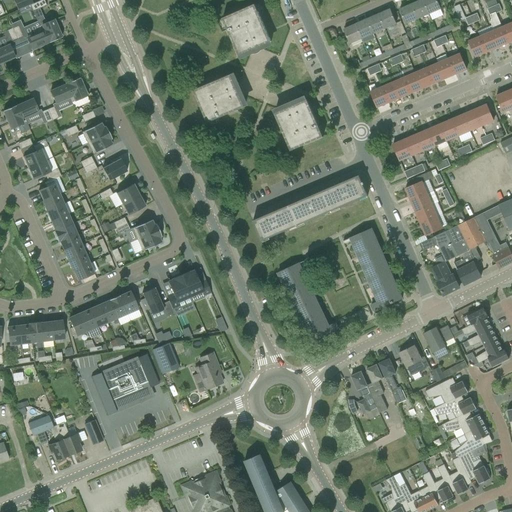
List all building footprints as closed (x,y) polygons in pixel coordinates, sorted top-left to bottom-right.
[(13,0),(18,10),(33,4),(30,0),(13,0)] [(46,6),(43,0),(42,0),(30,6),(33,12),(46,6)] [(422,0),(411,5),(417,19),(429,14),(422,0)] [(441,9),(436,0),(422,0),(429,14),(441,9)] [(460,4),(454,6),(458,15),(463,13),(460,4)] [(497,5),(493,7),(495,13),(496,14),(502,11),(499,4),(497,5)] [(259,51),(258,48),(271,42),(258,12),(256,13),(253,6),(255,5),(222,19),(239,56),(252,50),(253,54),(259,51)] [(406,24),(417,19),(411,5),(400,10),(406,24)] [(493,7),(487,9),(490,15),(495,13),(493,7)] [(390,10),(379,15),(385,29),(396,24),(390,10)] [(492,26),(490,27),(492,32),(498,47),(508,43),(509,43),(503,27),(496,14),(495,13),(490,15),(491,19),(490,22),(492,26)] [(475,23),(480,20),(477,14),(471,16),(475,23)] [(379,15),(367,20),(373,34),(385,29),(379,15)] [(475,23),(471,16),(466,18),(468,25),(475,23)] [(44,18),(37,21),(37,22),(39,27),(42,25),(49,43),(62,38),(54,20),(46,24),(44,18)] [(20,20),(11,25),(12,29),(18,26),(23,37),(27,38),(32,50),(49,43),(42,25),(39,27),(37,22),(23,28),(20,20)] [(367,20),(355,25),(362,39),(364,44),(375,39),(373,34),(367,20)] [(511,23),(503,27),(509,43),(511,41),(511,23)] [(453,24),(441,29),(443,34),(455,29),(453,24)] [(355,25),(344,30),(350,44),(359,40),(362,39),(355,25)] [(18,26),(12,29),(17,40),(23,37),(18,26)] [(12,29),(7,31),(12,42),(17,40),(12,29)] [(492,32),(481,37),(487,52),(497,48),(498,48),(498,47),(492,32)] [(404,44),(398,47),(400,52),(412,47),(410,43),(406,35),(401,37),(404,44)] [(425,36),(414,41),(416,45),(427,41),(425,36)] [(448,42),(446,36),(439,38),(442,45),(448,42)] [(469,42),(476,57),(486,53),(487,52),(481,37),(469,42)] [(437,48),(442,45),(439,38),(434,41),(437,48)] [(391,44),(383,48),(385,53),(387,57),(396,54),(394,49),(393,49),(391,44)] [(0,63),(15,58),(9,45),(0,49),(0,63)] [(417,48),(420,55),(426,52),(423,45),(417,48)] [(415,57),(420,55),(417,48),(412,50),(415,57)] [(380,50),(372,53),(375,58),(377,62),(384,59),(382,55),(382,54),(380,50)] [(460,54),(448,59),(455,75),(456,75),(456,74),(466,70),(467,70),(460,54)] [(395,57),(398,64),(404,62),(401,55),(395,57)] [(392,66),(398,64),(395,57),(389,60),(392,66)] [(448,59),(437,64),(444,80),(445,79),(455,75),(448,59)] [(376,73),(379,72),(382,71),(379,64),(374,67),(376,73)] [(437,64),(426,68),(433,84),(434,84),(444,79),(437,64)] [(370,76),(376,73),(374,67),(367,69),(370,76)] [(412,67),(402,72),(402,73),(404,78),(411,94),(411,93),(421,89),(422,89),(415,73),(412,67)] [(426,68),(415,73),(422,89),(423,89),(423,88),(433,84),(426,68)] [(221,79),(194,91),(205,118),(216,113),(218,119),(233,112),(236,111),(245,107),(239,94),(242,93),(240,87),(238,87),(237,88),(231,75),(221,79)] [(79,78),(67,84),(75,101),(72,102),(71,103),(72,104),(74,109),(85,104),(82,98),(87,96),(79,78)] [(404,78),(393,82),(400,98),(410,94),(411,94),(404,78)] [(393,82),(382,87),(389,103),(399,98),(399,99),(400,98),(393,82)] [(67,84),(50,92),(56,104),(58,110),(72,104),(71,103),(72,102),(75,101),(67,84)] [(380,88),(371,92),(377,108),(378,108),(378,107),(388,103),(389,103),(382,87),(380,88)] [(496,96),(503,113),(510,110),(511,115),(511,99),(509,91),(497,96),(496,96)] [(16,107),(23,124),(26,122),(24,117),(38,112),(33,99),(16,107)] [(286,105),(288,108),(274,114),(291,151),(323,137),(318,139),(314,128),(319,126),(307,100),(294,106),(292,102),(286,105)] [(486,105),(474,110),(481,126),(494,121),(487,105),(486,105)] [(23,124),(16,107),(15,106),(3,111),(11,129),(23,124)] [(48,110),(52,121),(58,118),(54,107),(48,110)] [(55,127),(52,121),(48,110),(42,112),(49,129),(55,127)] [(470,131),(481,126),(474,110),(463,115),(470,131)] [(81,116),(84,122),(95,117),(92,111),(81,116)] [(463,115),(452,120),(458,136),(470,131),(463,115)] [(452,120),(440,125),(447,141),(458,136),(452,120)] [(83,134),(78,137),(82,146),(88,144),(108,133),(105,127),(103,128),(101,123),(82,133),(83,134)] [(440,125),(429,130),(436,146),(447,141),(440,125)] [(75,126),(64,131),(67,137),(78,132),(75,126)] [(429,130),(417,135),(424,151),(436,146),(429,130)] [(501,130),(496,132),(498,138),(504,136),(501,130)] [(108,133),(88,144),(93,155),(112,145),(110,140),(112,139),(108,133)] [(492,133),(486,136),(488,143),(495,140),(492,133)] [(417,135),(406,139),(413,156),(424,151),(417,135)] [(483,145),(488,143),(486,136),(480,138),(483,145)] [(511,137),(500,143),(506,154),(511,150),(511,137)] [(29,139),(18,144),(21,150),(32,145),(29,139)] [(35,152),(23,157),(23,158),(28,168),(46,160),(53,158),(48,146),(47,145),(46,143),(45,139),(32,145),(35,152)] [(400,161),(409,157),(413,156),(406,139),(394,145),(394,144),(393,145),(400,161)] [(469,145),(463,147),(466,154),(472,152),(469,145)] [(461,157),(466,154),(463,147),(458,150),(461,157)] [(80,162),(83,168),(94,163),(91,157),(80,162)] [(103,168),(102,168),(109,181),(110,181),(126,172),(127,172),(120,159),(119,159),(119,160),(103,168)] [(448,159),(442,161),(445,168),(451,166),(448,159)] [(46,160),(28,168),(32,179),(33,180),(45,175),(48,181),(61,176),(57,169),(51,172),(46,160)] [(439,171),(445,168),(442,161),(436,164),(439,171)] [(94,163),(83,168),(86,174),(97,168),(94,163)] [(407,179),(417,175),(420,173),(417,167),(405,172),(407,179)] [(78,177),(75,170),(66,174),(69,181),(78,177)] [(410,187),(405,189),(406,190),(411,200),(410,201),(411,201),(428,193),(432,192),(433,191),(428,180),(433,178),(433,177),(431,171),(413,179),(413,180),(415,185),(410,187)] [(444,182),(440,174),(435,176),(439,184),(444,182)] [(339,184),(324,191),(332,211),(368,196),(363,185),(364,184),(363,182),(362,183),(359,176),(343,182),(339,183),(339,184)] [(55,184),(38,191),(43,201),(59,194),(55,184)] [(122,205),(139,195),(134,185),(134,184),(116,194),(122,205)] [(113,194),(110,189),(99,194),(102,200),(113,194)] [(446,199),(451,197),(447,189),(442,191),(446,199)] [(289,206),(297,226),(332,211),(324,191),(308,197),(304,198),(304,199),(289,206)] [(428,193),(411,201),(416,212),(415,212),(416,212),(433,205),(428,193)] [(46,211),(63,204),(59,194),(43,201),(42,201),(46,211)] [(139,195),(122,205),(127,215),(127,216),(145,206),(139,195)] [(451,197),(446,199),(450,207),(455,205),(451,197)] [(502,213),(510,231),(511,230),(511,199),(498,206),(502,213)] [(51,221),(68,213),(63,204),(46,211),(51,221)] [(433,205),(416,212),(416,213),(421,224),(420,224),(421,224),(438,217),(433,205)] [(269,214),(253,221),(262,242),(297,226),(289,206),(273,213),(273,212),(268,214),(269,214)] [(493,208),(497,215),(502,213),(498,206),(493,208)] [(461,211),(456,213),(460,221),(465,219),(461,211)] [(55,231),(72,223),(68,213),(51,221),(55,231)] [(486,242),(499,269),(511,262),(511,254),(506,243),(500,246),(483,213),(475,217),(486,242)] [(438,217),(421,224),(426,235),(425,235),(426,236),(435,232),(443,228),(443,227),(438,217)] [(475,217),(446,231),(458,256),(459,256),(461,260),(454,263),(458,271),(457,271),(465,285),(481,277),(474,263),(476,262),(476,261),(481,259),(475,247),(486,242),(475,217)] [(124,218),(113,223),(116,229),(127,224),(124,218)] [(130,230),(125,232),(130,243),(137,240),(158,231),(156,224),(154,225),(152,220),(132,229),(130,230)] [(59,242),(60,242),(77,234),(72,223),(55,231),(54,231),(59,242)] [(127,224),(116,229),(119,235),(125,232),(130,230),(127,224)] [(391,304),(402,299),(399,291),(397,291),(394,285),(396,284),(393,278),(392,279),(389,273),(390,272),(388,266),(386,267),(384,260),(385,260),(383,254),(381,254),(378,248),(380,247),(377,241),(376,242),(373,236),(374,235),(372,229),(343,242),(344,242),(353,238),(378,294),(381,301),(371,305),(373,311),(391,303),(391,304)] [(137,240),(130,243),(134,254),(141,251),(142,251),(161,243),(159,238),(161,237),(158,231),(137,240)] [(419,244),(423,252),(437,245),(442,255),(435,258),(438,266),(432,269),(438,282),(437,283),(443,296),(460,288),(453,275),(452,275),(446,262),(458,256),(446,231),(419,244)] [(63,251),(81,243),(77,234),(60,242),(63,251)] [(68,261),(85,253),(81,243),(63,251),(68,261)] [(111,251),(116,262),(122,260),(117,249),(111,251)] [(85,253),(68,261),(72,271),(73,271),(90,264),(85,253)] [(297,265),(306,261),(306,260),(277,274),(311,343),(321,338),(321,337),(338,329),(336,323),(326,328),(297,265)] [(90,264),(73,271),(78,281),(94,274),(90,264)] [(189,272),(180,276),(192,303),(193,303),(190,297),(202,292),(204,296),(211,293),(205,281),(203,276),(197,279),(194,271),(189,273),(189,272)] [(173,294),(167,297),(169,301),(174,313),(174,314),(175,317),(195,309),(192,303),(180,276),(172,279),(172,280),(168,282),(173,294)] [(154,288),(142,293),(151,315),(163,310),(166,317),(174,314),(174,313),(169,301),(161,305),(154,288)] [(130,292),(120,296),(127,314),(138,309),(130,292)] [(117,318),(127,314),(120,296),(119,296),(109,300),(117,318)] [(117,318),(109,300),(109,301),(99,305),(107,323),(117,318)] [(107,323),(99,305),(89,310),(97,327),(107,323)] [(472,325),(486,318),(488,317),(484,308),(467,316),(472,325)] [(97,327),(89,310),(79,314),(87,331),(97,327)] [(76,336),(87,331),(79,314),(69,319),(76,336)] [(491,328),(486,318),(472,325),(462,329),(465,335),(477,331),(479,335),(491,328)] [(62,321),(51,322),(53,341),(64,339),(62,321)] [(29,323),(29,325),(31,343),(42,342),(43,342),(40,323),(40,322),(29,323)] [(51,322),(40,323),(43,342),(42,342),(43,348),(54,346),(53,341),(51,322)] [(227,330),(224,323),(217,326),(219,332),(227,330)] [(29,325),(18,326),(21,345),(31,343),(29,325)] [(18,326),(7,327),(10,346),(21,345),(18,326)] [(438,360),(439,360),(443,357),(449,354),(446,347),(447,346),(447,347),(456,342),(455,339),(453,335),(450,329),(448,326),(439,330),(437,327),(424,334),(434,353),(438,360)] [(455,326),(450,329),(453,335),(457,332),(458,332),(458,331),(455,326)] [(491,328),(479,335),(467,340),(468,341),(470,346),(483,342),(485,346),(497,340),(491,328)] [(189,331),(183,334),(186,340),(192,337),(189,331)] [(154,334),(158,344),(159,344),(165,341),(162,334),(161,332),(154,334)] [(133,341),(133,345),(139,344),(139,340),(136,333),(130,336),(132,342),(133,341)] [(503,351),(497,340),(485,346),(487,351),(482,353),(476,357),(479,363),(482,362),(489,359),(488,358),(503,351)] [(162,375),(179,368),(169,343),(152,350),(162,375)] [(406,347),(400,351),(401,352),(400,353),(407,368),(408,368),(411,376),(429,366),(425,357),(421,359),(414,346),(408,349),(407,349),(406,348),(407,348),(406,347)] [(504,350),(503,351),(488,358),(489,359),(493,367),(509,359),(504,350)] [(198,374),(192,376),(199,393),(206,390),(222,383),(219,375),(216,367),(218,366),(213,353),(200,358),(202,364),(196,367),(198,374)] [(144,398),(146,397),(147,396),(147,395),(148,395),(149,394),(149,392),(150,391),(150,390),(150,389),(150,388),(152,387),(151,385),(156,383),(157,385),(159,384),(147,354),(138,358),(138,360),(101,375),(101,373),(91,377),(107,416),(116,412),(116,410),(141,400),(143,399),(144,398)] [(397,388),(394,381),(392,375),(396,373),(390,359),(379,364),(391,390),(397,404),(406,400),(401,387),(397,388)] [(444,365),(442,366),(441,367),(433,371),(438,382),(445,378),(446,378),(463,369),(467,366),(465,361),(460,363),(449,369),(447,370),(444,365)] [(377,365),(367,370),(373,383),(367,386),(380,413),(388,410),(385,404),(386,404),(381,395),(384,393),(378,381),(383,379),(377,365)] [(361,372),(351,376),(358,391),(358,390),(361,397),(363,396),(365,400),(359,402),(364,414),(368,413),(368,412),(377,408),(380,413),(367,386),(361,372)] [(441,396),(445,403),(445,404),(460,397),(468,392),(463,381),(454,386),(451,379),(425,391),(429,398),(441,396)] [(462,402),(460,397),(445,404),(445,403),(434,409),(437,416),(453,412),(456,418),(456,419),(468,413),(477,409),(471,398),(462,402)] [(169,400),(163,402),(169,417),(175,415),(169,400)] [(157,422),(168,419),(165,407),(153,410),(157,422)] [(461,429),(464,434),(484,424),(485,424),(482,420),(479,414),(471,419),(468,413),(456,419),(456,418),(442,425),(446,432),(461,429)] [(49,416),(28,424),(33,436),(36,435),(43,431),(50,428),(53,427),(49,416)] [(55,419),(54,419),(57,426),(69,455),(81,450),(78,443),(81,442),(80,442),(77,434),(77,433),(76,434),(73,427),(66,430),(63,423),(66,422),(64,416),(55,419)] [(93,445),(103,441),(94,421),(85,425),(93,445)] [(490,435),(484,424),(464,434),(457,438),(461,446),(455,451),(456,452),(458,457),(459,458),(460,458),(469,453),(478,449),(483,446),(484,446),(481,439),(490,435)] [(56,442),(48,445),(51,453),(54,452),(57,460),(69,455),(57,426),(53,427),(50,428),(56,442)] [(43,431),(36,435),(40,445),(48,442),(43,431)] [(478,449),(481,456),(486,453),(483,446),(478,449)] [(469,453),(460,458),(470,478),(475,476),(480,484),(490,479),(488,475),(490,474),(487,469),(486,470),(480,459),(474,462),(469,453)] [(310,511),(300,496),(291,482),(276,491),(272,483),(261,454),(245,461),(257,492),(258,492),(265,511),(310,511)] [(470,478),(460,458),(459,458),(458,457),(454,460),(452,461),(458,472),(450,476),(449,476),(457,491),(459,495),(468,490),(467,486),(472,483),(470,478)] [(443,479),(435,483),(434,483),(441,498),(444,502),(454,497),(452,493),(457,491),(449,476),(450,476),(444,465),(437,468),(443,479)] [(428,486),(420,491),(429,510),(439,505),(437,501),(441,498),(434,483),(435,483),(429,472),(423,475),(428,486)] [(215,473),(207,476),(206,476),(206,478),(200,480),(192,484),(190,483),(182,486),(185,495),(187,496),(192,509),(192,511),(231,511),(230,509),(229,509),(228,506),(229,506),(225,497),(224,497),(218,483),(219,482),(215,473)] [(392,494),(382,499),(388,509),(389,509),(391,511),(404,511),(410,508),(399,487),(400,487),(398,483),(397,483),(394,476),(386,480),(391,486),(392,494)] [(375,493),(383,489),(380,484),(372,488),(375,493)] [(414,511),(418,510),(418,511),(424,511),(429,510),(420,491),(411,495),(406,484),(400,487),(399,487),(410,508),(411,511),(414,511)] [(161,511),(156,497),(129,509),(130,511),(161,511)]
